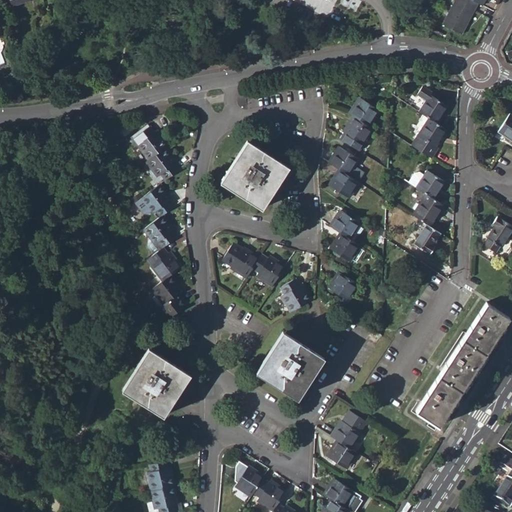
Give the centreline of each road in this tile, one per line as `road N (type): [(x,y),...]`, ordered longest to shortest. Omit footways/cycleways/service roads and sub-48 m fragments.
road 1 (residential): [(219,123),(304,110),(312,117),(304,170),(310,221),(296,237),(196,211)]
road 2 (residential): [(480,71),(388,50),(230,78)]
road 3 (residential): [(464,174),(457,282),(387,391)]
road 4 (residential): [(188,85),(0,117)]
road 5 (tertiary): [(511,376),(423,511)]
road 6 (residential): [(196,211),(212,370)]
road 7 (residential): [(211,418),(291,461),(305,440),(299,427)]
